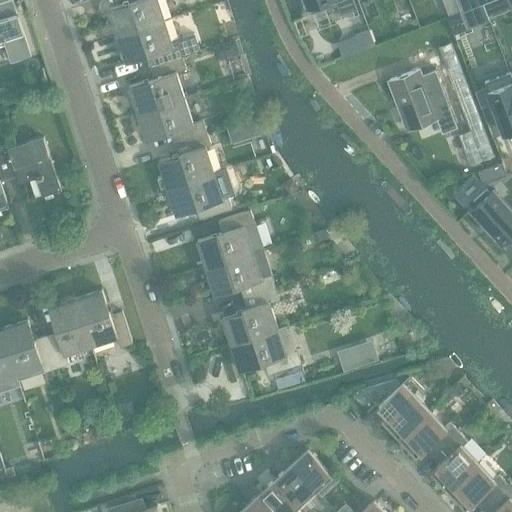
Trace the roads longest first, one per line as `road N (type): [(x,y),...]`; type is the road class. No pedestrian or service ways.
road 1 (unclassified): [(272,0),(304,65),(511,290)]
road 2 (residential): [(426,511),(339,416),(194,460),(182,478),(191,511)]
road 3 (residential): [(47,0),(124,231)]
road 4 (residential): [(124,231),(179,408)]
road 5 (residential): [(0,273),(124,231)]
